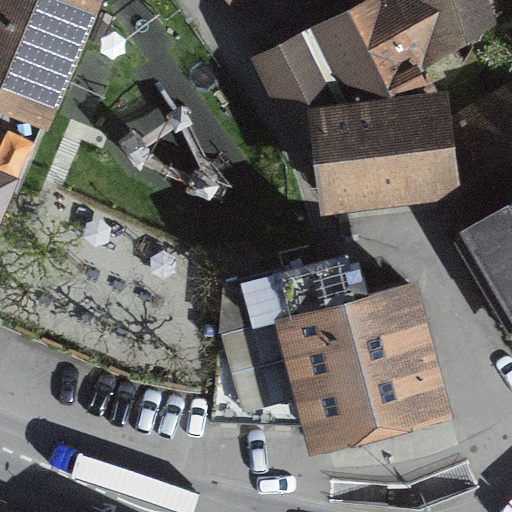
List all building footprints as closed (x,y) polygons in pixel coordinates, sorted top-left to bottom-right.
[(0,0),(0,182),(15,189),(93,0),(0,0)] [(471,0),(374,0),(264,57),(305,141),(327,129),(337,203),(432,193),(430,181),(444,179),(439,136),(436,106),(414,61),(486,18),(471,0)] [(468,228),(511,302),(511,93),(439,136),(444,179),(449,178),(477,222),(468,228)] [(282,267),(224,282),(220,330),(288,312),(325,449),(437,418),(422,355),(431,352),(414,288),(404,291),(402,283),(353,297),(342,257),(283,272),(282,267)] [(0,511),(45,511),(0,496),(0,511)]
